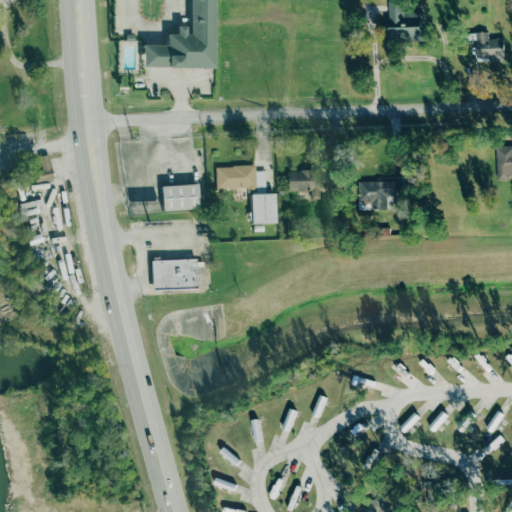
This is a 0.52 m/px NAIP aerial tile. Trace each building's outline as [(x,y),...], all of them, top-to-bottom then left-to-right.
[(220,0),(219,73),(155,72),(135,71),(136,40),(154,41),(163,41),(164,31),(174,31),(174,24),(186,24),(186,0),(220,0)] [(387,0),(403,0),(403,12),(420,11),(422,38),(389,39),(387,0)] [(475,31),(487,31),(488,39),(502,39),(503,58),(478,58),(478,51),(470,51),(470,42),(475,42),(475,31)] [(494,146),(511,144),(511,177),(496,179),(494,146)] [(39,154),(42,168),(32,170),(35,181),(54,176),(48,152),(39,154)] [(215,166),(254,165),(255,188),(216,189),(215,166)] [(287,172),(338,169),(339,191),(288,194),(287,172)] [(361,185),(404,183),(405,198),(390,199),(391,211),(374,212),(373,198),(362,199),(361,185)] [(161,187),(197,184),(199,209),(163,212),(161,187)] [(250,195),(274,194),(276,224),(251,225),(250,195)] [(33,201),(16,206),(20,218),(37,213),(33,201)] [(151,261),(199,259),(201,289),(152,291),(151,261)] [(392,511),(392,497),(372,496),(371,511),(392,511)]
